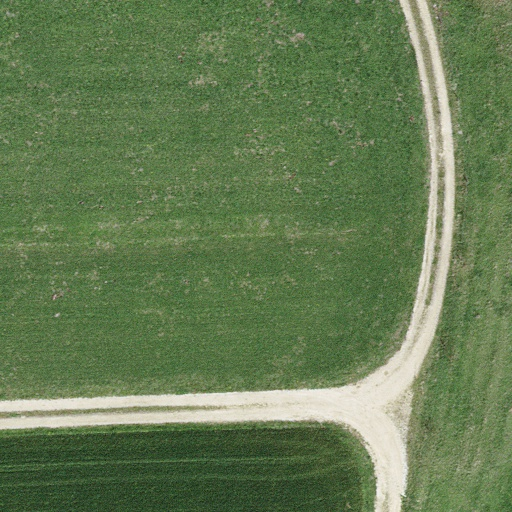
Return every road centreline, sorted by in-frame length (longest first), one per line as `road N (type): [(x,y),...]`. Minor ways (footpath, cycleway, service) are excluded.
road 1 (track): [(407,0),(436,82),(434,274),(387,412)]
road 2 (track): [(0,423),(387,412)]
